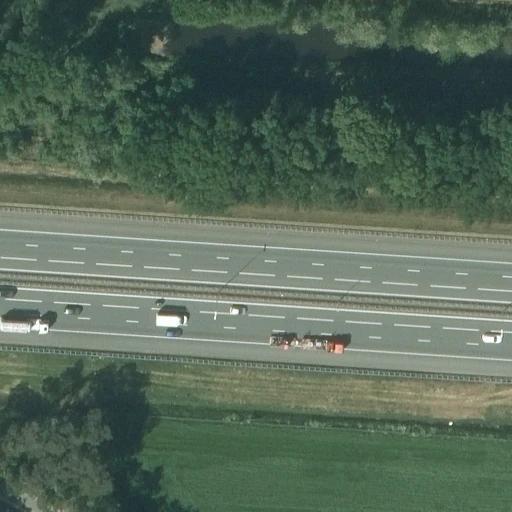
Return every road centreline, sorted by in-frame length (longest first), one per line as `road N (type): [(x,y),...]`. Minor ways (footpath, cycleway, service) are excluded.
road 1 (motorway): [(0,310),(511,343)]
road 2 (motorway): [(511,286),(0,253)]
